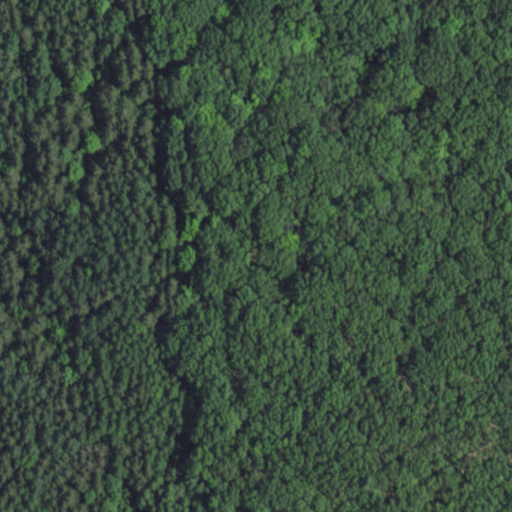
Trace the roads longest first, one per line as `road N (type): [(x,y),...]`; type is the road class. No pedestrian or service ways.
road 1 (track): [(180,0),(170,33),(147,45),(94,48),(37,80),(17,103),(0,145)]
road 2 (track): [(138,511),(116,459),(99,310)]
